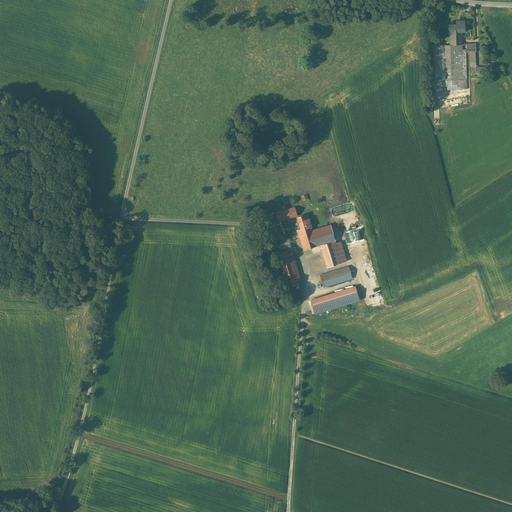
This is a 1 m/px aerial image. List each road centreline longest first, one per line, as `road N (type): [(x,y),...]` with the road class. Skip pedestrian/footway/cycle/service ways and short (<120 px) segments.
road 1 (unclassified): [(170,0),(85,410),(62,494),(37,511)]
road 2 (track): [(306,294),(287,511)]
